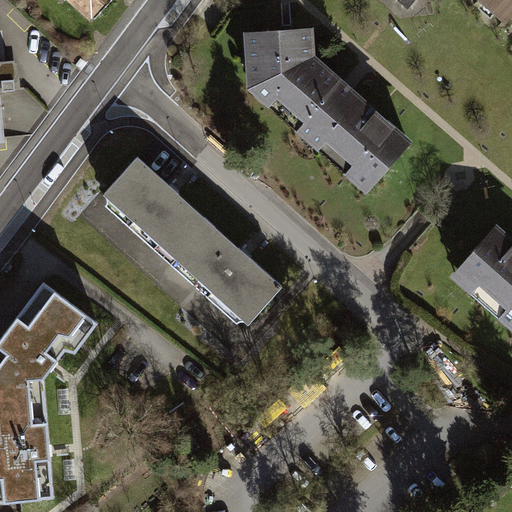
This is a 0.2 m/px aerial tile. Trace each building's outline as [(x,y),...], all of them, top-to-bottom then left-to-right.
[(112,0),(75,0),(96,18),(112,0)] [(511,0),(479,0),(475,5),(505,31),(511,23),(511,0)] [(316,31),(245,38),(256,94),(369,193),(412,140),(313,59),(316,31)] [(131,151),(95,193),(244,321),(280,279),(247,251),(176,190),(131,151)] [(511,235),(500,225),(453,270),(470,290),(476,282),(501,305),(494,315),(510,330),(511,330),(511,235)] [(0,344),(0,504),(52,498),(46,381),(68,356),(79,357),(99,327),(44,287),(0,344)]
